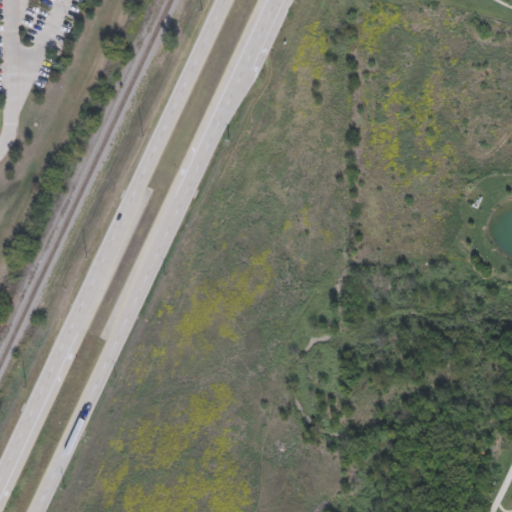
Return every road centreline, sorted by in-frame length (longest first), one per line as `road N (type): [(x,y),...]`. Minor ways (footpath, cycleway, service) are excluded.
road 1 (primary): [(35,511),(276,0)]
road 2 (primary): [(224,0),(0,479)]
